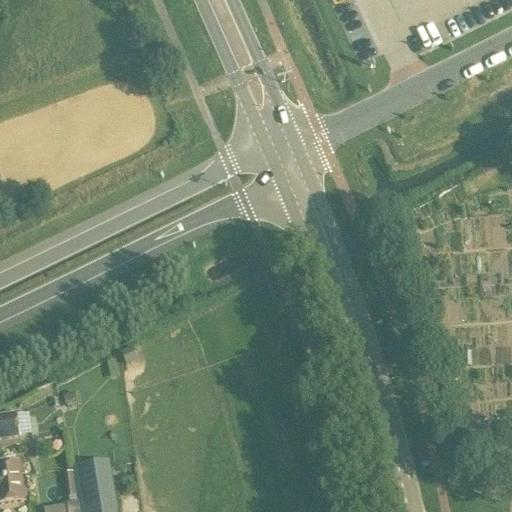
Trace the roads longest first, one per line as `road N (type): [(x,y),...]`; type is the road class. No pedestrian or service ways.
road 1 (tertiary): [(403,511),(352,333),(286,153)]
road 2 (primary): [(0,311),(271,181),(286,153)]
road 3 (primary): [(286,153),(228,168),(0,280)]
road 4 (unclassified): [(286,153),(511,45)]
road 5 (secondary): [(286,153),(215,0)]
